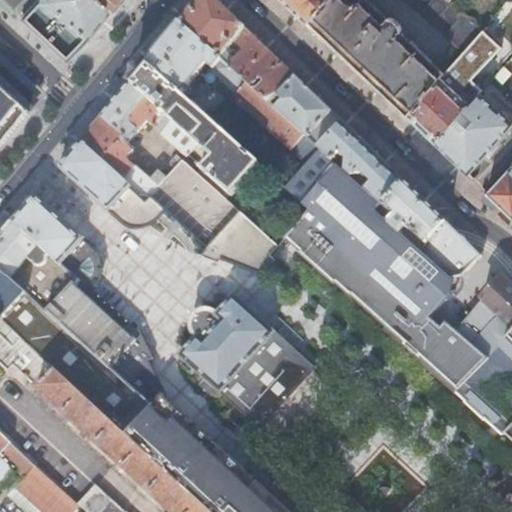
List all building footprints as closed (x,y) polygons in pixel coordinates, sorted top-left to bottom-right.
[(2,0),(60,54),(80,54),(114,12),(100,0),(2,0)] [(100,0),(114,12),(123,0),(100,0)] [(214,0),(201,0),(181,24),(269,107),(277,99),(296,78),(214,0)] [(286,0),(309,21),(327,0),(286,0)] [(356,66),(407,114),(447,68),(404,29),(405,27),(403,22),(395,15),(391,14),(388,16),(370,0),(360,0),(354,6),(347,0),(327,0),(309,21),(356,66)] [(403,0),(462,52),(482,29),(468,16),(450,0),(403,0)] [(181,24),(147,65),(184,94),(208,65),(213,69),(242,95),(246,106),(297,147),(311,131),(277,99),(269,107),(181,24)] [(447,68),(407,114),(434,141),(471,101),(480,91),(483,88),(454,61),(447,68)] [(131,83),(203,140),(217,153),(207,164),(236,189),(242,194),(269,163),(270,161),(243,140),(189,98),(184,94),(147,65),(131,83)] [(208,65),(184,94),(189,98),(213,69),(208,65)] [(277,99),(311,131),(320,139),(338,119),(296,78),(277,99)] [(131,83),(82,142),(148,201),(162,185),(130,157),(137,149),(131,140),(151,118),(169,134),(171,133),(195,150),(203,140),(131,83)] [(0,87),(0,132),(21,108),(0,87)] [(471,101),(434,141),(467,172),(479,159),(511,123),(511,120),(480,91),(471,101)] [(320,139),(329,147),(354,172),(382,198),(401,178),(373,152),(338,119),(320,139)] [(297,147),(316,161),(329,147),(320,139),(311,131),(297,147)] [(243,140),(270,161),(279,150),(262,135),(251,132),(243,140)] [(148,201),(82,142),(59,168),(110,211),(110,212),(126,225),(130,228),(136,229),(141,229),(146,228),(151,226),(155,223),(157,221),(159,220),(162,216),(167,210),(179,222),(208,247),(202,253),(199,252),(199,253),(220,261),(221,258),(259,272),(264,271),(267,270),(276,260),(271,255),(278,248),(276,246),(283,239),(232,193),(203,168),(190,156),(189,155),(188,156),(181,164),(162,185),(148,201)] [(319,210),(427,315),(448,292),(450,277),(420,248),(376,205),(382,198),(354,172),(329,147),(304,176),(315,187),(306,198),(319,210)] [(182,152),(175,159),(181,164),(188,156),(182,152)] [(511,163),(486,191),(500,204),(511,216),(511,163)] [(203,168),(232,193),(236,189),(207,164),(203,168)] [(304,176),(294,187),(306,198),(315,187),(304,176)] [(376,205),(420,248),(445,221),(401,178),(382,198),(376,205)] [(51,311),(148,393),(162,405),(134,436),(218,511),(240,511),(255,496),(271,511),(293,511),(199,423),(201,420),(185,405),(177,414),(166,405),(175,396),(172,388),(160,362),(162,359),(148,331),(140,338),(90,294),(103,280),(106,276),(107,273),(108,270),(108,266),(108,263),(107,260),(106,257),(103,253),(100,250),(84,236),(80,233),(36,196),(13,223),(27,235),(79,278),(51,311)] [(418,349),(457,386),(456,388),(506,437),(508,435),(511,430),(511,421),(496,407),(480,392),(472,383),(491,364),(485,358),(454,328),(450,324),(445,320),(444,321),(439,326),(427,315),(319,210),(297,234),(418,349)] [(420,248),(450,277),(462,275),(479,254),(445,221),(420,248)] [(0,238),(0,268),(5,273),(43,305),(51,311),(79,278),(27,235),(13,223),(0,238)] [(0,268),(0,312),(9,320),(23,305),(21,303),(21,302),(13,295),(15,292),(1,277),(5,273),(0,268)] [(511,329),(511,285),(502,276),(454,328),(485,358),(511,329)] [(199,335),(182,354),(264,425),(317,364),(236,293),(219,311),(215,309),(208,308),(202,310),(198,313),(195,319),(194,325),(195,330),(199,335)] [(46,335),(103,384),(107,380),(136,404),(148,393),(51,311),(43,305),(31,320),(47,334),(46,335)] [(0,363),(8,371),(15,365),(176,511),(130,511),(99,483),(82,503),(83,505),(91,511),(218,511),(134,436),(8,321),(9,320),(0,312),(0,363)] [(511,329),(485,358),(491,364),(472,383),(480,392),(495,376),(501,381),(511,369),(511,329)] [(175,396),(166,405),(177,414),(185,405),(175,396)] [(496,407),(511,421),(511,407),(504,400),(496,407)] [(0,455),(24,478),(36,465),(0,432),(0,455)] [(240,511),(271,511),(255,496),(240,511)]
